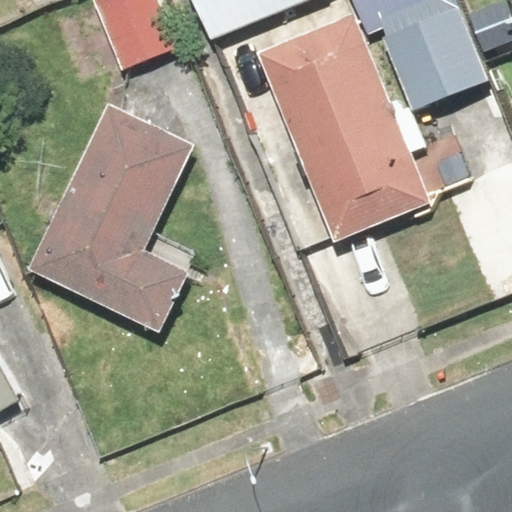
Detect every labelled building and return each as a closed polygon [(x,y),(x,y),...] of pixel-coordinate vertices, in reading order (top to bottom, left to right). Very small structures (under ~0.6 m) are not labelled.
[(171,0),(96,0),(127,76),(191,50),(171,0)] [(454,0),(358,0),(365,17),(376,40),(457,6),(454,0)] [(354,23),(258,62),(335,251),(431,212),(354,23)] [(207,150),(121,109),(40,278),(173,340),(203,278),(157,256),(207,150)] [(511,266),(511,125),(474,141),(488,177),(459,189),(493,274),(511,266)] [(0,349),(16,341),(0,313),(0,349)]
